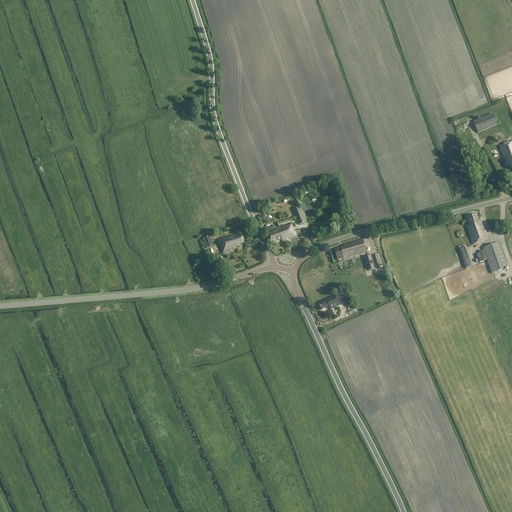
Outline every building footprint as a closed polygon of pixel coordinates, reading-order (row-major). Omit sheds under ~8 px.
[(497,125),(492,114),(473,122),(478,133),(497,125)] [(504,159),(505,158),(507,162),(505,163),(507,166),(510,165),(511,170),(511,141),(499,146),(504,159)] [(295,213),(296,218),(301,216),(298,208),(294,210),(292,210),(293,213),(295,213)] [(476,214),(467,217),(468,222),(469,222),(470,226),(467,227),(473,245),(487,240),(486,237),(484,237),(483,234),(485,234),(481,223),(479,223),(476,214)] [(291,224),(279,228),(281,232),(279,233),(282,240),(282,242),(296,237),(291,224)] [(270,244),(282,240),(279,233),(281,232),(279,228),(274,230),(274,232),(266,235),(270,244)] [(202,239),(206,248),(212,246),(209,236),(202,239)] [(222,253),(234,250),(233,248),(238,246),(237,245),(243,243),(241,236),(234,238),(234,236),(218,240),(222,253)] [(367,252),(363,240),(344,245),(345,247),(335,250),(338,260),(348,257),(348,258),(367,252)] [(508,268),(499,243),(483,248),(492,274),(508,268)] [(459,249),(466,269),(473,267),(466,247),(459,249)] [(371,256),(365,258),(369,271),(375,269),(371,256)] [(322,310),(329,307),(330,310),(342,304),(338,295),(326,300),(326,301),(319,305),(322,310)]
